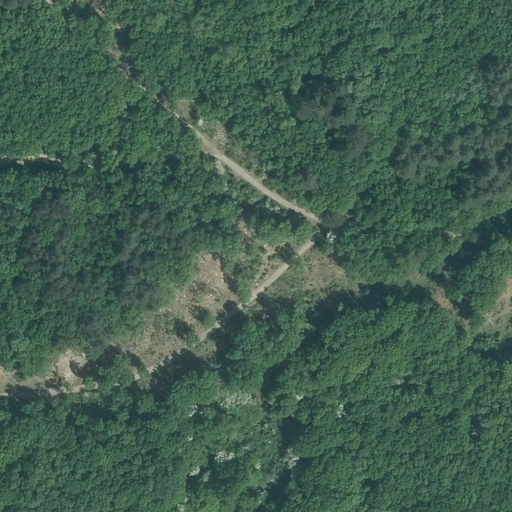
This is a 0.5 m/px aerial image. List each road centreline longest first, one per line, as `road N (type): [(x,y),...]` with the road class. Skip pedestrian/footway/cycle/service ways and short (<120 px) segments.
road 1 (unknown): [(511,406),(419,383),(196,483),(29,457),(0,464)]
road 2 (track): [(511,234),(349,209),(247,173),(54,0)]
